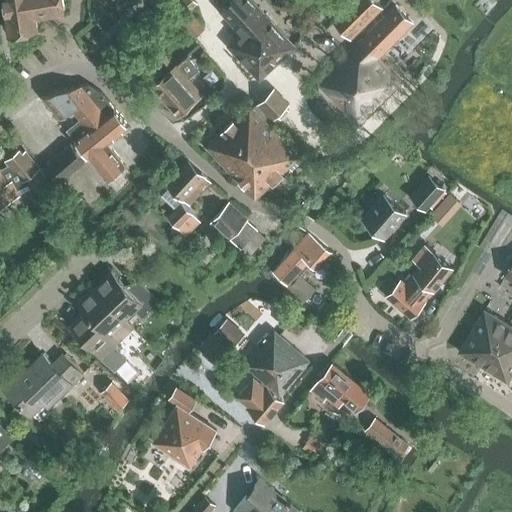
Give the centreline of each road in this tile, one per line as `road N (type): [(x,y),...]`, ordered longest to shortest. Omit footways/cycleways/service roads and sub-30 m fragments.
road 1 (residential): [(511,407),(363,310),(352,268),(330,238),(250,202),(115,83),(66,63),(44,70),(0,114)]
road 2 (track): [(510,220),(427,355)]
road 3 (residential): [(0,343),(101,247)]
